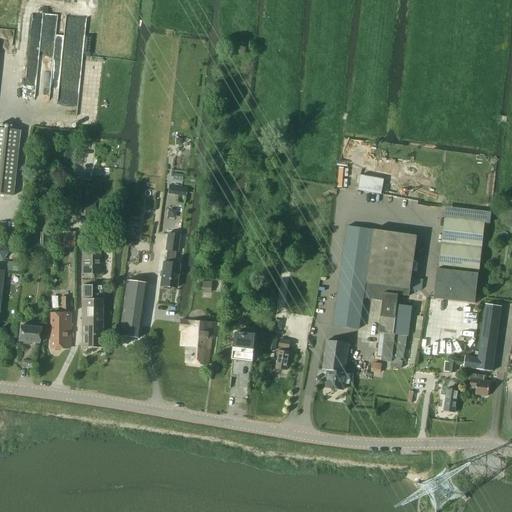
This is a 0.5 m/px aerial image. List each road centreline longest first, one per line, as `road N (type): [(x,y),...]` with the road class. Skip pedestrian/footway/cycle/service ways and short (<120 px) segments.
road 1 (tertiary): [(0,387),(336,440),(511,450)]
road 2 (track): [(37,0),(41,26),(17,203),(0,203)]
road 3 (unknown): [(51,394),(75,341),(80,255)]
